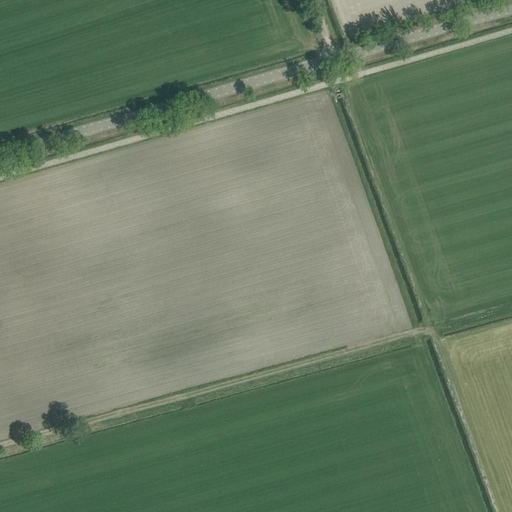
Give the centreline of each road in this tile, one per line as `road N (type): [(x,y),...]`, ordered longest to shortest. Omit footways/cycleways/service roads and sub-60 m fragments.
road 1 (unclassified): [(0,158),(511,10)]
road 2 (track): [(511,307),(0,446)]
road 3 (track): [(340,80),(499,511)]
